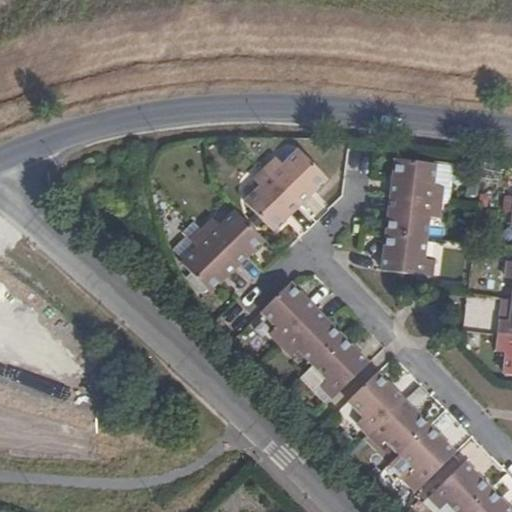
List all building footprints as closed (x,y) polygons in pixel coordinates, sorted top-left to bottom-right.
[(271,156),(258,167),(297,207),(307,197),(326,178),(294,148),(279,163),(271,156)] [(394,159),(391,184),(389,198),(438,204),(440,186),(433,185),(436,163),(394,159)] [(297,207),(258,167),(248,177),(255,185),(241,199),(271,232),(287,217),(297,207)] [(438,204),(389,198),(387,213),(385,235),(426,240),(428,217),(437,217),(438,204)] [(208,217),(195,229),(234,269),(244,259),(261,243),(229,211),(215,223),(208,217)] [(207,294),(224,278),(234,269),(195,229),(184,238),(191,246),(176,261),(207,294)] [(424,258),(426,240),(385,235),(383,258),(381,272),(395,274),(423,278),(424,258)] [(424,258),(423,278),(430,279),(433,260),(424,258)] [(511,279),(511,282),(510,301),(511,301),(511,262),(504,262),(503,278),(511,279)] [(264,335),(278,349),(315,312),(305,302),(288,286),(258,315),(270,328),(264,335)] [(498,320),(495,336),(511,338),(511,301),(510,301),(507,321),(498,320)] [(295,352),(310,369),(340,339),(325,322),(315,312),(278,349),(288,359),(295,352)] [(511,375),(511,338),(495,336),(493,352),(504,354),(502,375),(511,375)] [(340,339),(310,369),(323,382),(317,389),(331,402),(367,366),(357,356),(340,339)] [(354,427),(365,438),(402,401),(400,399),(393,391),(376,375),(345,405),(360,421),(354,427)] [(381,443),(397,459),(428,428),(412,411),(402,401),(365,438),(375,448),(381,443)] [(405,480),(418,491),(454,455),(444,444),(428,428),(397,459),(410,472),(405,480)] [(438,511),(445,506),(451,511),(468,511),(490,490),(474,474),(463,463),(426,500),(437,511),(438,511)] [(511,511),(506,506),(490,490),(468,511),(511,511)]
